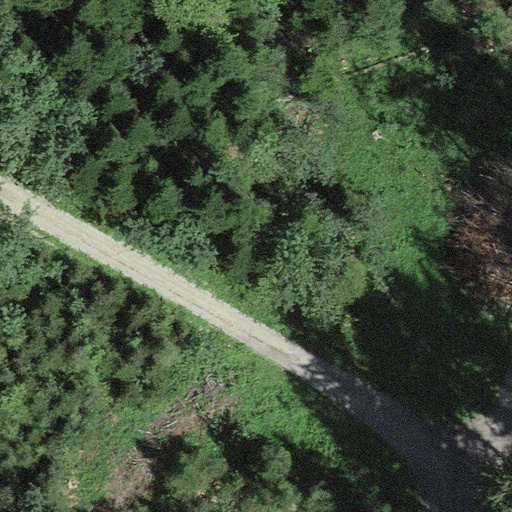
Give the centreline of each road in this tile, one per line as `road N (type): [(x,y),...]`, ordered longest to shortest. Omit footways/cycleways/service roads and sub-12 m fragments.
road 1 (track): [(0,205),(423,451),(450,511)]
road 2 (track): [(455,511),(511,381)]
